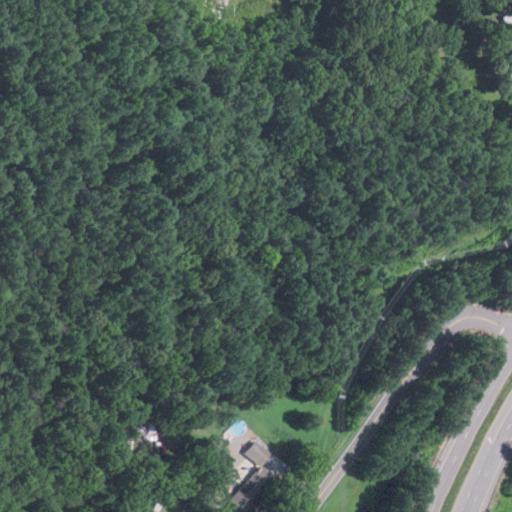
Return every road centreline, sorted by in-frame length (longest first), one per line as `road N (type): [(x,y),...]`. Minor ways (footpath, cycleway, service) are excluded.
road 1 (tertiary): [(307,511),(442,330),(469,316),(511,333)]
road 2 (primary): [(511,350),(428,511)]
